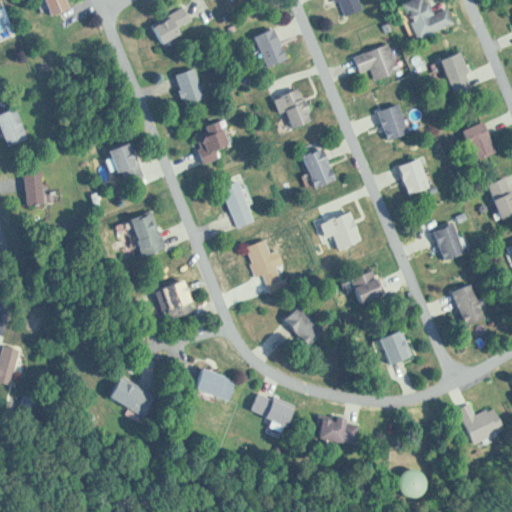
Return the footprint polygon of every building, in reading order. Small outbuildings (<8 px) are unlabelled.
[(35,0),(60,0),(62,7),(40,14),(35,0)] [(47,0),(54,15),(74,6),(70,0),(47,0)] [(356,0),(328,0),(329,2),(332,0),(334,0),(341,14),(359,6),(356,0)] [(391,2),(396,0),(421,0),(427,15),(442,9),(449,27),(405,43),(391,2)] [(143,23),(177,2),(190,23),(155,44),(143,23)] [(246,36),(266,27),(279,57),(259,66),(246,36)] [(290,59),(281,27),(259,34),(267,66),(290,59)] [(344,55),(384,40),(396,70),(368,80),(363,67),(350,72),(344,55)] [(429,60),(454,49),(468,82),(443,93),(429,60)] [(478,90),(464,51),(443,59),(457,98),(478,90)] [(167,70),(189,63),(200,97),(178,104),(167,70)] [(270,95),(292,87),(304,121),(283,128),(270,95)] [(292,127),(314,122),(306,88),(283,93),(292,127)] [(370,109),(391,102),(402,132),(381,139),(370,109)] [(31,138),(18,106),(0,113),(0,119),(11,146),(31,138)] [(196,123),(212,117),(223,143),(200,152),(194,136),(200,133),(196,123)] [(458,127),(476,119),(490,152),(471,159),(458,127)] [(98,145),(128,137),(141,176),(111,185),(98,145)] [(293,154),(316,145),(330,178),(307,188),(293,154)] [(393,166),(416,157),(427,186),(404,195),(393,166)] [(47,207),(47,173),(29,173),(29,207),(47,207)] [(478,183),(496,175),(511,211),(511,214),(495,222),(478,183)] [(213,185),(234,178),(249,220),(229,227),(213,185)] [(121,216),(147,207),(160,248),(134,257),(121,216)] [(311,223),(342,209),(356,240),(332,251),(324,234),(317,237),(311,223)] [(444,222),(426,230),(437,257),(456,249),(444,222)] [(501,240),(511,236),(511,268),(510,269),(501,240)] [(240,244),(256,238),(262,252),(271,249),(277,265),(270,268),(279,291),(262,298),(240,244)] [(340,277),(370,266),(381,294),(352,306),(340,277)] [(146,290),(178,280),(189,314),(157,323),(146,290)] [(444,291),(466,281),(481,317),(459,326),(444,291)] [(292,301),(277,319),(304,341),(319,324),(292,301)] [(269,339),(278,347),(291,333),(282,325),(269,339)] [(418,354),(404,327),(385,338),(399,364),(418,354)] [(370,338),(396,328),(406,354),(380,364),(370,338)] [(0,381),(14,385),(24,348),(6,343),(1,361),(0,360),(0,381)] [(194,365),(230,379),(222,401),(185,387),(194,365)] [(115,371),(99,397),(136,419),(152,393),(115,371)] [(250,391),(286,406),(277,426),(241,411),(250,391)] [(464,400),(448,406),(463,446),(498,433),(487,405),(468,412),(464,400)] [(511,439),(511,408),(483,408),(483,406),(477,406),(477,439),(511,439)] [(327,439),(362,442),(365,412),(349,410),(349,418),(329,416),(327,439)] [(314,417),(325,420),(326,417),(346,421),(341,446),(309,439),(314,417)] [(409,497),(414,494),(417,489),(418,484),(418,478),(416,473),(412,469),(407,466),(402,465),(396,466),(391,468),(387,472),(385,477),(384,483),(385,488),(388,493),(393,497),(398,499),(404,499),(409,497)] [(436,489),(437,470),(424,470),(424,489),(436,489)]
